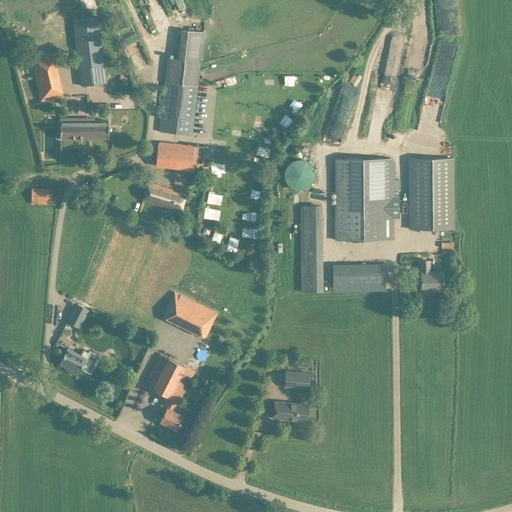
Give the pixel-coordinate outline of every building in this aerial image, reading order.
[(81,85),(106,82),(98,16),(73,19),(81,85)] [(159,131),(192,134),(202,32),(180,30),(177,59),(167,58),(159,131)] [(63,96),(54,56),(30,60),(39,102),(63,96)] [(117,107),(117,114),(108,114),(109,137),(128,136),(128,106),(117,107)] [(94,117),(60,117),(60,139),(108,139),(108,120),(94,120),(94,117)] [(194,146),(168,143),(158,142),(155,166),(191,170),(194,146)] [(336,158),(336,240),(394,240),(394,217),(399,217),(399,198),(394,197),(393,157),(336,158)] [(409,158),(409,229),(455,229),(454,157),(409,158)] [(286,159),(283,186),(309,189),(312,162),(286,159)] [(202,177),(204,189),(214,188),(212,176),(202,177)] [(148,181),(143,200),(181,211),(186,194),(148,181)] [(31,203),(41,203),(51,203),(52,189),(32,189),(31,203)] [(207,193),(206,203),(217,204),(218,193),(207,193)] [(321,206),(299,206),(300,217),(300,226),(301,292),(323,291),(322,216),(321,206)] [(429,272),(429,261),(421,261),(421,272),(421,291),(443,291),(443,272),(429,272)] [(332,264),(332,274),(333,291),(385,290),(385,264),(332,264)] [(196,306),(180,297),(170,315),(198,329),(196,334),(204,338),(217,314),(197,304),(196,306)] [(76,304),(67,321),(79,327),(88,310),(76,304)] [(67,348),(59,364),(69,369),(69,370),(78,375),(81,369),(90,374),(93,367),(95,368),(100,357),(89,352),(88,354),(83,351),(81,355),(67,348)] [(160,354),(149,376),(144,385),(169,397),(165,404),(168,405),(160,421),(176,430),(183,416),(174,411),(194,372),(160,354)] [(308,389),(310,374),(286,371),(284,386),(308,389)] [(274,401),(273,418),(306,421),(308,405),(274,401)]
